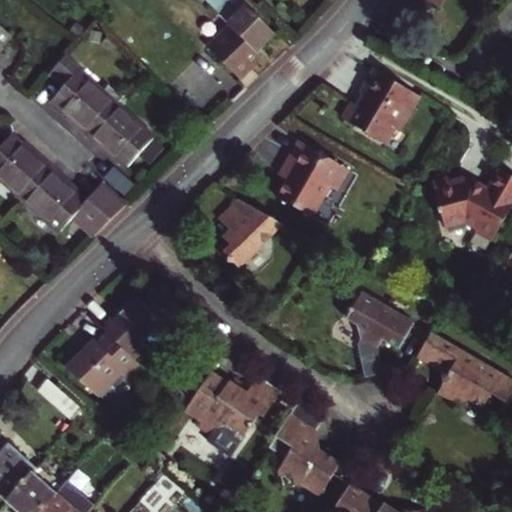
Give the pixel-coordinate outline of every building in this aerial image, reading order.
[(203,0),(228,23),(216,34),(250,68),(260,57),(254,51),(273,32),(240,0),(203,0)] [(398,0),(387,16),(405,31),(426,0),(398,0)] [(0,24),(0,41),(8,32),(0,24)] [(250,68),(216,34),(204,45),(238,79),(250,68)] [(80,120),(75,126),(87,136),(117,103),(65,57),(49,74),(65,86),(53,98),(64,107),(80,120)] [(420,96),(375,70),(360,94),(363,96),(357,106),(352,103),(343,119),(385,143),(394,127),(400,130),(420,96)] [(156,137),(117,103),(87,136),(98,146),(102,141),(117,154),(130,166),(156,137)] [(59,113),(75,126),(80,120),(64,107),(59,113)] [(0,175),(24,197),(53,165),(41,155),(38,159),(24,145),(12,134),(1,147),(0,146),(0,175)] [(287,179),(277,196),(312,216),(330,186),(337,190),(350,168),(300,140),(284,167),(291,171),(287,179)] [(102,141),(98,146),(113,160),(117,154),(102,141)] [(27,142),(24,145),(38,159),(41,155),(27,142)] [(122,193),(135,183),(120,164),(107,174),(122,193)] [(24,197),(62,230),(74,217),(94,234),(128,202),(106,182),(88,202),(76,192),(61,180),(65,176),(53,165),(24,197)] [(291,171),(284,167),(280,174),(287,179),(291,171)] [(79,188),(65,176),(61,180),(76,192),(79,188)] [(436,218),(440,232),(464,226),(476,232),(474,235),(491,245),(510,213),(511,214),(511,186),(497,178),(484,199),(467,189),(462,190),(461,187),(445,190),(445,187),(429,191),(434,210),(433,210),(435,219),(436,218)] [(286,224),(241,198),(220,217),(229,228),(221,236),(230,245),(223,252),(239,267),(286,224)] [(164,329),(184,309),(174,298),(165,289),(157,298),(153,295),(145,302),(138,296),(104,327),(108,332),(134,358),(147,347),(144,343),(149,338),(157,345),(169,334),(164,329)] [(399,349),(415,322),(362,291),(347,318),(358,324),(361,339),(358,344),(365,376),(384,371),(378,348),(384,340),(399,349)] [(134,358),(108,332),(98,341),(94,338),(63,366),(99,398),(102,395),(112,406),(123,396),(116,389),(141,365),(134,358)] [(511,392),(511,378),(431,332),(417,356),(448,374),(443,375),(445,382),(438,392),(457,403),(471,401),(485,409),(493,394),(507,402),(511,392)] [(282,389),(259,373),(248,391),(231,380),(230,382),(213,370),(186,410),(201,423),(198,427),(235,451),(250,429),(258,427),(255,420),(260,413),(265,416),(282,389)] [(72,400),(49,380),(40,390),(61,409),(71,418),(81,408),(72,400)] [(317,429),(325,417),(297,399),(277,435),(295,446),(279,470),(280,475),(293,472),(296,485),(303,484),(321,496),(342,461),(323,450),(317,429)] [(0,493),(6,499),(36,466),(8,442),(0,451),(0,493)] [(41,462),(36,466),(6,499),(21,511),(37,511),(64,483),(41,462)] [(85,511),(93,504),(73,487),(75,485),(67,479),(64,483),(37,511),(85,511)] [(441,511),(432,507),(407,511),(385,511),(383,510),(386,504),(351,483),(333,511),(441,511)]
